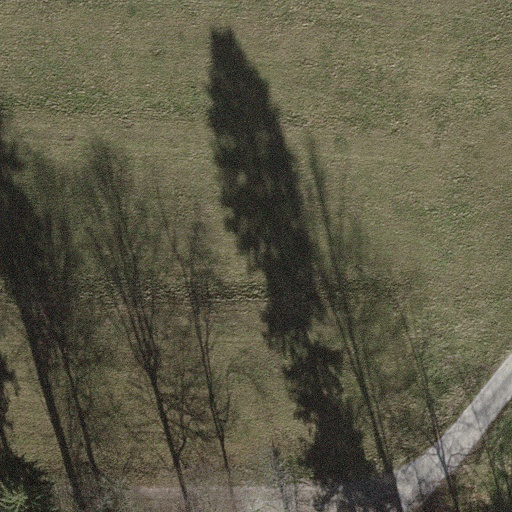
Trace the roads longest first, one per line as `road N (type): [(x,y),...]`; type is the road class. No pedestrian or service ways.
road 1 (track): [(0,498),(332,499),(415,489)]
road 2 (track): [(511,378),(393,511)]
